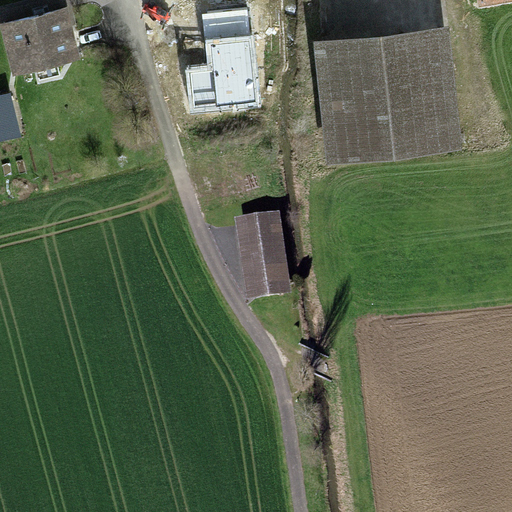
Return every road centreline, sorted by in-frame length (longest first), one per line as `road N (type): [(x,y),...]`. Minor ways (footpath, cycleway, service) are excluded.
road 1 (residential): [(270,355),(212,271),(185,205),(125,0)]
road 2 (track): [(298,511),(270,355),(327,372)]
